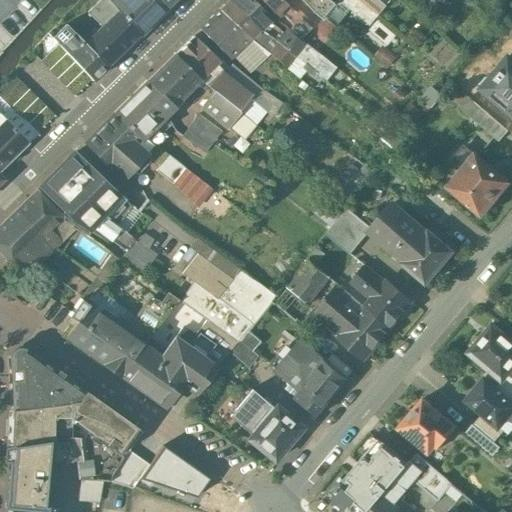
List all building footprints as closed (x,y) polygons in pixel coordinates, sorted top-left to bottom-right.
[(126,20),(108,0),(99,0),(87,12),(101,27),(84,43),(107,67),(139,36),(139,35),(125,21),(126,20)] [(108,0),(126,20),(125,21),(139,35),(167,8),(159,0),(108,0)] [(159,0),(167,8),(175,0),(159,0)] [(260,29),(230,0),(220,10),(249,39),(256,33),(260,29)] [(270,19),(250,0),(229,0),(230,0),(260,29),(267,22),(270,19)] [(260,0),(277,16),(280,13),(288,5),(282,0),(260,0)] [(302,0),(316,14),(323,20),(336,5),(330,0),(302,0)] [(378,16),(358,0),(344,0),(342,3),(369,26),(378,16)] [(386,6),(379,0),(358,0),(378,16),(386,6)] [(297,13),(288,5),(280,13),(289,22),(297,13)] [(249,39),(220,10),(200,30),(229,59),(244,44),(249,39)] [(313,29),(301,17),(289,30),(302,40),(313,29)] [(511,17),(501,30),(511,39),(511,17)] [(379,19),(371,30),(391,44),(399,33),(379,19)] [(276,30),(267,22),(260,29),(270,37),(276,30)] [(84,43),(66,25),(52,38),(91,79),(93,81),(107,67),(84,43)] [(289,30),(288,28),(276,42),(297,58),(308,45),(302,40),(289,30)] [(269,43),(256,33),(249,39),(263,50),(269,43)] [(219,61),(193,36),(174,55),(200,80),(208,72),(215,65),(219,61)] [(297,58),(276,42),(267,53),(269,54),(288,69),(297,58)] [(253,44),(244,44),(233,55),(253,70),(259,64),(268,55),(253,44)] [(58,45),(40,61),(48,70),(66,53),(58,45)] [(328,61),(314,50),(308,58),(308,63),(319,72),(328,61)] [(66,53),(48,70),(57,78),(74,62),(66,53)] [(288,69),(269,54),(268,55),(259,64),(279,79),(288,69)] [(200,80),(174,55),(147,81),(173,107),(200,80)] [(74,62),(57,78),(65,87),(82,71),(74,62)] [(240,86),(221,72),(222,71),(215,65),(208,72),(214,78),(206,85),(216,92),(226,101),(240,86)] [(311,74),(301,67),(295,74),(304,82),(311,74)] [(82,71),(65,87),(73,96),(91,79),(82,71)] [(20,81),(3,98),(11,106),(28,90),(20,81)] [(173,107),(147,81),(114,113),(139,138),(142,134),(152,142),(162,131),(155,125),(173,107)] [(240,86),(226,101),(239,111),(249,99),(251,97),(240,86)] [(28,90),(11,106),(20,115),(37,98),(28,90)] [(323,96),(316,91),(312,96),(318,101),(323,96)] [(226,101),(216,92),(203,108),(226,127),(238,112),(239,111),(226,101)] [(0,171),(38,134),(0,95),(0,171)] [(507,131),(468,97),(459,108),(498,142),(507,131)] [(37,98),(20,115),(28,123),(45,107),(37,98)] [(265,112),(249,99),(239,111),(238,112),(255,125),(265,112)] [(45,107),(28,123),(37,132),(54,115),(45,107)] [(114,113),(84,143),(110,167),(124,179),(145,155),(146,154),(134,143),(139,138),(114,113)] [(220,133),(196,115),(189,126),(212,143),(220,133)] [(212,143),(189,126),(181,136),(205,153),(212,143)] [(152,142),(142,134),(139,138),(134,143),(146,154),(145,155),(159,166),(155,171),(171,184),(184,167),(152,142)] [(106,182),(75,152),(56,172),(88,203),(102,213),(112,221),(117,224),(132,205),(106,182)] [(501,177),(474,154),(447,186),(481,215),(502,190),(507,188),(508,183),(506,179),(501,177)] [(211,189),(184,168),(172,184),(199,205),(211,189)] [(88,203),(56,172),(40,188),(71,218),(70,218),(87,229),(102,213),(88,203)] [(63,218),(36,191),(16,210),(54,250),(62,242),(50,231),(63,218)] [(392,203),(371,228),(372,228),(369,232),(402,261),(426,232),(392,203)] [(371,228),(347,208),(334,223),(359,244),(369,232),(368,232),(371,228)] [(54,250),(16,210),(0,225),(0,254),(24,279),(54,250)] [(102,213),(87,229),(101,238),(104,235),(102,233),(112,221),(102,213)] [(117,224),(112,221),(102,233),(104,235),(126,252),(135,239),(117,224)] [(359,244),(334,223),(325,234),(350,254),(359,244)] [(444,236),(432,225),(428,229),(440,240),(444,236)] [(150,247),(156,238),(142,229),(125,256),(148,271),(160,253),(150,247)] [(402,261),(400,263),(425,285),(453,252),(440,240),(428,229),(426,232),(402,261)] [(457,247),(444,236),(440,240),(453,252),(457,247)] [(308,260),(285,288),(306,305),(329,278),(308,260)] [(178,300),(128,264),(96,308),(144,342),(178,300)] [(385,282),(364,265),(350,282),(356,288),(370,299),(385,282)] [(275,295),(240,269),(226,287),(260,313),(275,295)] [(370,299),(364,307),(388,328),(411,301),(386,281),(385,282),(370,299)] [(350,295),(338,285),(313,315),(339,337),(364,307),(350,295)] [(370,299),(356,288),(350,295),(364,307),(370,299)] [(144,342),(142,345),(166,362),(175,349),(162,340),(165,336),(185,350),(186,349),(199,358),(203,353),(220,330),(207,321),(207,320),(178,300),(144,342)] [(96,308),(89,303),(66,336),(120,374),(141,345),(144,342),(96,308)] [(273,304),(232,353),(241,360),(276,319),(283,312),(273,304)] [(339,337),(338,338),(363,359),(388,328),(364,307),(339,337)] [(324,360),(276,319),(250,350),(298,391),(324,360)] [(511,342),(491,326),(481,338),(475,336),(468,345),(471,350),(469,352),(501,379),(502,379),(511,366),(511,342)] [(220,330),(203,353),(219,364),(237,342),(220,330)] [(199,358),(186,349),(185,350),(165,336),(162,340),(175,349),(166,362),(178,371),(186,377),(182,383),(197,393),(219,364),(203,353),(199,358)] [(142,345),(141,345),(120,374),(166,407),(180,386),(172,380),(178,371),(166,362),(142,345)] [(86,392),(24,348),(11,356),(14,410),(53,405),(80,401),(86,392)] [(352,371),(338,359),(332,367),(346,379),(352,371)] [(298,391),(292,398),(291,398),(314,418),(315,416),(314,416),(346,379),(332,367),(324,360),(298,391)] [(511,366),(502,379),(511,387),(511,366)] [(511,402),(495,388),(484,379),(466,400),(482,414),(498,427),(511,410),(511,402)] [(511,387),(502,379),(501,379),(502,380),(495,388),(511,402),(511,387)] [(251,389),(228,416),(251,435),(273,408),(251,389)] [(98,438),(117,413),(86,392),(80,401),(53,405),(53,417),(70,417),(98,438)] [(454,424),(423,399),(398,428),(428,454),(454,424)] [(53,405),(14,410),(10,446),(53,440),(53,417),(53,405)] [(302,428),(276,405),(273,408),(251,435),(247,439),(274,461),(283,450),(285,451),(294,440),(293,439),(302,428)] [(117,413),(98,438),(123,456),(141,431),(117,413)] [(498,427),(482,414),(473,424),(494,442),(503,431),(498,427)] [(70,417),(53,417),(53,440),(54,440),(67,437),(70,436),(70,417)] [(141,431),(123,456),(144,471),(149,475),(167,449),(141,431)] [(54,440),(52,470),(77,459),(67,437),(54,440)] [(407,464),(378,439),(364,456),(365,457),(345,480),(349,484),(335,500),(348,511),(367,511),(382,495),(391,484),(407,464)] [(53,440),(10,446),(4,509),(44,511),(48,511),(52,470),(54,440),(53,440)] [(210,480),(167,449),(149,475),(157,481),(181,499),(188,489),(198,496),(210,480)] [(407,464),(391,484),(399,491),(401,493),(412,479),(426,463),(416,454),(407,464)] [(123,456),(110,478),(138,481),(144,471),(123,456)] [(91,460),(77,462),(80,478),(93,476),(91,460)] [(444,478),(426,463),(412,479),(437,500),(451,483),(444,478)] [(149,475),(138,491),(150,495),(157,481),(149,475)] [(103,481),(81,480),(79,500),(99,501),(103,481)] [(391,484),(382,495),(390,502),(399,491),(391,484)] [(382,495),(367,511),(402,511),(390,502),(382,495)]
